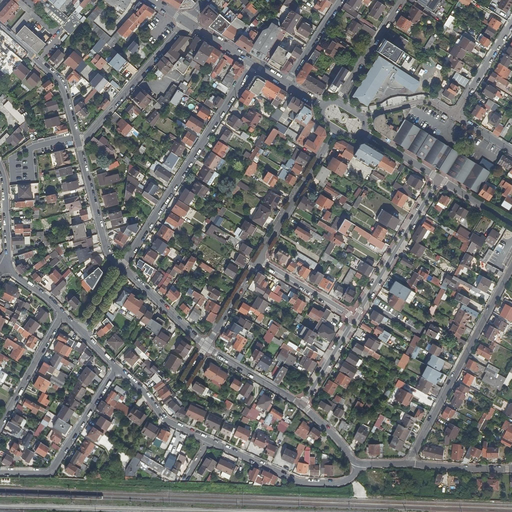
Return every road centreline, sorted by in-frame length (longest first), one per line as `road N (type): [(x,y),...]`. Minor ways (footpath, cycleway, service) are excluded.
road 1 (residential): [(115,368),(180,428),(295,480),(345,482),(358,463)]
road 2 (residential): [(251,63),(119,266)]
road 3 (residential): [(410,463),(511,267)]
road 4 (residential): [(115,368),(52,469),(0,472)]
road 5 (residential): [(437,180),(351,322)]
road 6 (residential): [(78,144),(187,23)]
road 7 (residential): [(257,260),(334,130)]
road 8 (residential): [(78,144),(60,83),(0,28)]
road 9 (residential): [(119,266),(105,253),(78,144)]
road 10 (residential): [(0,425),(62,314)]
